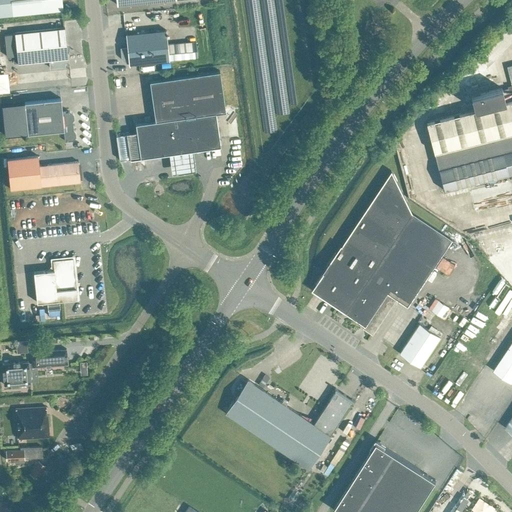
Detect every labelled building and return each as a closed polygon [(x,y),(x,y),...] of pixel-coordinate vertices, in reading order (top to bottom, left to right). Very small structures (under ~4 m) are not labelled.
[(0,0),(0,15),(62,9),(61,0),(0,0)] [(64,27),(14,32),(17,62),(47,59),(47,68),(63,66),(66,57),(67,57),(64,27)] [(127,45),(121,46),(122,57),(126,61),(128,61),(129,63),(169,59),(197,56),(196,39),(167,42),(165,29),(126,33),(127,45)] [(511,63),(506,65),(511,84),(507,85),(507,87),(501,88),(500,87),(478,92),(477,86),(471,88),(472,94),(470,94),(473,108),(425,120),(443,189),(511,170),(511,63)] [(8,71),(0,70),(0,90),(9,90),(8,71)] [(130,157),(140,156),(220,144),(215,111),(225,110),(219,70),(149,80),(155,119),(135,122),(136,130),(126,132),(130,157)] [(60,97),(24,101),(27,132),(63,129),(64,140),(72,139),(75,135),(74,130),(71,128),(70,122),(73,118),(73,113),(69,110),(62,110),(60,97)] [(10,188),(80,180),(78,160),(39,164),(38,155),(7,159),(10,188)] [(406,305),(451,238),(411,211),(390,169),(341,244),(340,243),(321,271),(322,271),(310,289),(364,324),(362,327),(371,333),(395,298),(406,305)] [(511,195),(511,191),(510,180),(471,188),(474,204),(511,195)] [(448,271),(454,262),(442,254),(436,263),(448,271)] [(59,299),(77,297),(73,257),(52,259),(53,269),(33,271),(36,301),(46,300),(59,299)] [(60,309),(59,299),(46,300),(47,310),(60,309)] [(419,365),(439,335),(428,328),(419,322),(399,352),(419,365)] [(439,335),(441,332),(430,324),(428,328),(439,335)] [(16,350),(27,350),(26,338),(15,338),(16,350)] [(511,382),(511,380),(511,340),(493,369),(511,382)] [(28,362),(28,359),(2,362),(4,384),(30,381),(30,380),(38,380),(37,366),(68,363),(66,347),(31,350),(32,361),(28,362)] [(312,422),(247,378),(225,411),(308,467),(330,434),(329,433),(352,400),(352,401),(354,399),(335,387),(334,388),(335,389),(312,422)] [(46,414),(45,405),(15,407),(17,437),(49,435),(47,414),(46,414)] [(415,511),(436,479),(377,441),(333,509),(337,511),(415,511)] [(19,448),(5,449),(6,459),(15,458),(15,461),(23,461),(23,458),(30,458),(30,457),(42,456),(41,445),(29,446),(29,445),(20,446),(19,446),(19,448)] [(38,478),(46,464),(37,459),(29,473),(38,478)]
